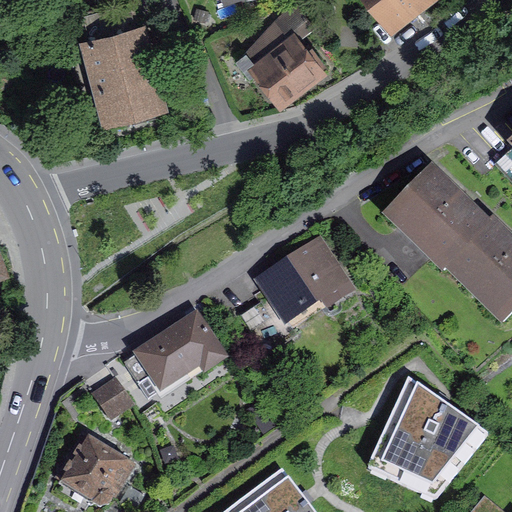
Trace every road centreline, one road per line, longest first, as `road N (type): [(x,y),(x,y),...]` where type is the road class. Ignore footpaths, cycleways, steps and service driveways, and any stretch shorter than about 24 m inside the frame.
road 1 (residential): [(42,337),(99,336),(140,323),(511,100)]
road 2 (residential): [(490,0),(352,96),(236,148)]
road 3 (residential): [(236,148),(24,201)]
road 4 (unclassified): [(170,0),(236,148)]
road 5 (secondary): [(0,473),(42,337)]
road 6 (secondary): [(42,337),(44,262),(24,201)]
